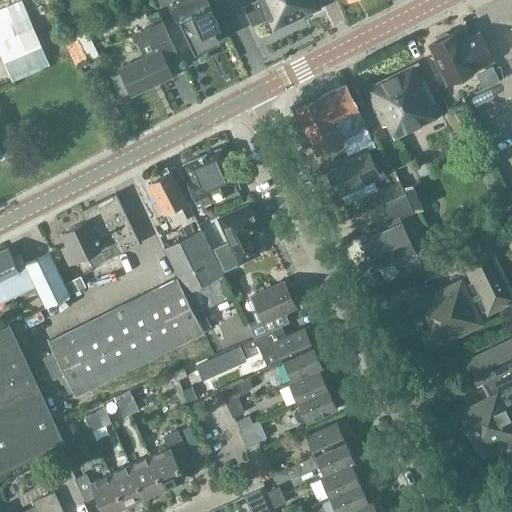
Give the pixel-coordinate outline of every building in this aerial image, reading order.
[(22,0),(20,0),(0,9),(0,48),(14,80),(51,63),(22,0)] [(207,0),(181,0),(179,1),(186,17),(179,20),(195,53),(219,42),(213,29),(221,26),(211,5),(210,5),(207,0)] [(274,30),(273,30),(307,15),(300,0),(292,0),(290,1),(288,0),(258,0),(273,31),(274,30)] [(288,0),(290,1),(292,0),(300,0),(307,15),(321,8),(316,0),(288,0)] [(121,73),(112,77),(121,96),(130,92),(132,95),(173,76),(168,66),(181,60),(163,22),(134,35),(145,58),(120,69),(121,73)] [(437,41),(430,44),(448,83),(475,70),(474,68),(492,60),(479,34),(462,42),(457,32),(451,35),(446,33),(438,37),(437,41)] [(77,40),(67,45),(78,66),(88,61),(77,40)] [(443,115),(418,63),(365,89),(383,126),(387,124),(394,138),(443,115)] [(491,74),(472,81),(476,90),(494,83),(491,74)] [(321,96),(321,95),(295,108),(302,121),(292,125),(303,147),(312,142),(317,152),(343,139),(367,127),(345,84),(321,96)] [(367,127),(343,139),(351,155),(367,148),(368,150),(376,146),(367,127)] [(238,191),(220,150),(221,149),(220,148),(184,164),(185,165),(192,180),(188,182),(199,208),(238,191)] [(340,195),(385,175),(380,163),(375,166),(368,150),(367,148),(351,155),(327,166),(340,195)] [(148,182),(165,213),(166,213),(173,227),(187,220),(180,205),(187,202),(171,170),(148,182)] [(399,181),(374,193),(380,204),(405,193),(399,181)] [(422,181),(406,188),(416,212),(433,204),(422,181)] [(81,210),(86,221),(62,232),(68,245),(63,247),(70,262),(87,254),(93,266),(139,243),(140,244),(140,243),(117,194),(81,210)] [(407,196),(383,207),(391,223),(414,213),(407,196)] [(215,249),(224,268),(257,253),(249,235),(260,230),(249,204),(218,218),(229,242),(215,249)] [(403,222),(361,241),(369,257),(370,257),(376,270),(415,252),(409,239),(410,238),(403,222)] [(201,230),(165,248),(187,293),(223,275),(201,230)] [(461,282),(412,306),(431,346),(480,322),(477,315),(489,309),(490,311),(511,300),(511,293),(489,245),(464,257),(475,281),(463,287),(461,282)] [(0,300),(35,283),(46,305),(45,306),(46,306),(70,294),(50,252),(26,264),(23,257),(15,261),(8,248),(0,251),(0,300)] [(435,257),(424,262),(427,268),(438,263),(435,257)] [(81,276),(67,282),(73,293),(87,286),(81,276)] [(199,321),(195,314),(185,294),(177,278),(65,334),(49,342),(76,395),(92,388),(181,343),(204,331),(199,321)] [(263,321),(250,327),(254,337),(289,321),(284,311),(295,306),(283,281),(251,296),(263,321)] [(0,402),(38,385),(10,323),(0,327),(0,402)] [(268,369),(284,362),(315,348),(314,348),(320,345),(314,333),(311,332),(308,333),(305,327),(282,338),(277,328),(255,339),(268,369)] [(461,413),(478,447),(510,431),(511,434),(511,375),(508,368),(511,366),(511,340),(465,363),(475,384),(484,380),(492,398),(461,413)] [(293,382),(320,370),(324,368),(315,348),(284,362),(292,381),(293,382)] [(53,380),(65,374),(54,351),(42,357),(53,380)] [(203,380),(225,370),(218,355),(196,365),(203,380)] [(185,368),(174,373),(177,382),(188,377),(185,368)] [(298,403),(334,387),(329,375),(325,373),(323,375),(320,370),(293,382),(292,381),(289,383),(298,403)] [(249,379),(243,381),(248,392),(253,388),(249,379)] [(221,391),(230,410),(242,405),(238,397),(248,392),(243,381),(221,391)] [(0,461),(5,472),(64,445),(66,444),(38,385),(0,402),(0,461)] [(334,387),(298,403),(300,408),(297,410),(296,414),(296,417),(299,420),(302,422),(306,421),(307,423),(338,409),(335,404),(338,402),(340,398),(334,387)] [(193,388),(183,392),(188,405),(199,400),(193,388)] [(125,399),(132,414),(139,411),(133,396),(125,399)] [(132,414),(125,399),(117,403),(124,418),(132,414)] [(242,405),(230,410),(234,418),(245,413),(242,405)] [(105,408),(97,412),(104,427),(112,423),(105,408)] [(239,430),(251,455),(263,450),(259,442),(267,438),(259,421),(239,430)] [(307,436),(316,456),(347,442),(337,422),(307,436)] [(73,423),(64,427),(69,438),(78,434),(73,423)] [(185,436),(196,431),(193,425),(182,429),(185,436)] [(166,488),(186,479),(181,467),(193,462),(178,429),(165,435),(171,447),(151,456),(166,488)] [(325,476),(352,464),(352,465),(356,463),(347,442),(316,456),(325,475),(325,476)] [(263,450),(251,455),(254,463),(266,458),(263,450)] [(76,454),(67,458),(72,471),(81,467),(76,454)] [(166,488),(151,456),(131,465),(145,497),(166,488)] [(331,498),(361,484),(352,465),(352,464),(325,476),(325,475),(321,477),(331,498)] [(145,497),(131,465),(111,474),(126,506),(145,497)] [(40,468),(28,474),(34,486),(46,481),(40,468)] [(111,474),(92,483),(87,474),(76,479),(86,502),(97,497),(104,511),(112,511),(126,506),(111,474)] [(348,511),(370,503),(369,502),(361,484),(331,498),(337,511),(348,511)] [(272,501),(284,495),(280,488),(268,493),(272,501)] [(252,511),(270,511),(260,490),(245,497),(252,511)] [(37,511),(40,511),(60,503),(55,492),(33,502),(37,511)] [(284,495),(272,501),(275,508),(287,503),(284,495)] [(384,511),(383,508),(379,506),(376,507),(373,501),(369,502),(370,503),(348,511),(384,511)] [(63,511),(60,503),(40,511),(63,511)]
